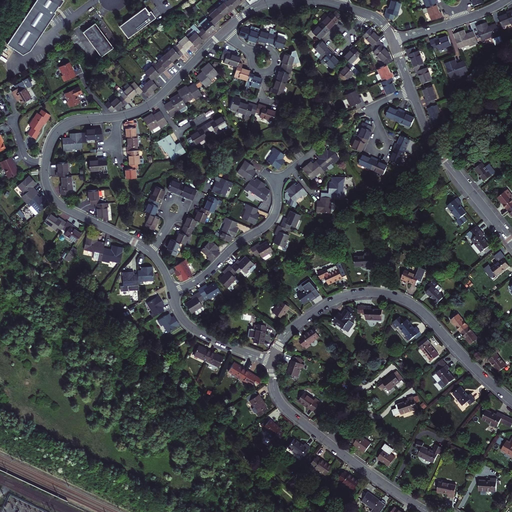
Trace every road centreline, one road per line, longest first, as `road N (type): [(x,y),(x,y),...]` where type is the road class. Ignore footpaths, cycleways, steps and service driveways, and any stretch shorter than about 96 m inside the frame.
road 1 (residential): [(273,360),(286,334),(325,304),(383,293),(428,316),(511,401)]
road 2 (residential): [(171,292),(267,224),(280,178),(314,150)]
road 3 (residential): [(511,242),(433,141),(411,89)]
road 4 (residential): [(150,253),(55,200),(45,162)]
road 5 (residential): [(115,117),(159,97),(222,31)]
road 6 (residential): [(273,360),(195,329),(171,292)]
road 7 (residential): [(428,511),(325,441)]
